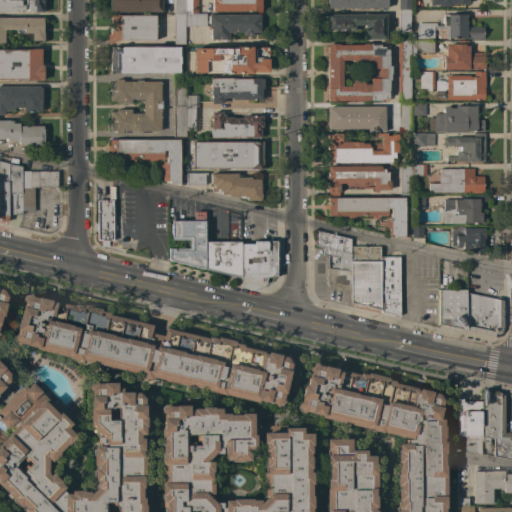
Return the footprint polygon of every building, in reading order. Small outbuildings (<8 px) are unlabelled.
[(43,0),(43,6),(44,7),(44,9),(43,10),(43,12),(33,12),(33,11),(27,11),(27,5),(25,5),(25,0),(21,0),(21,5),(24,5),(24,10),(16,10),(16,12),(0,12),(0,0),(43,0)] [(162,0),(162,12),(110,12),(109,0),(162,0)] [(174,13),(174,0),(186,0),(186,13),(174,13)] [(186,0),(197,0),(197,13),(186,13),(186,0)] [(261,0),(261,11),(248,11),(212,12),(212,0),(261,0)] [(328,8),(328,0),(387,0),(387,8),(328,8)] [(399,0),(410,0),(410,10),(399,10),(399,0)] [(410,10),(410,32),(399,32),(399,10),(410,10)] [(186,26),(185,26),(185,44),(174,44),(174,13),(186,13),(186,26)] [(206,13),(206,26),(186,26),(186,13),(197,13),(206,13)] [(260,14),(260,33),(253,33),(253,36),(243,36),(243,32),(228,32),(228,40),(225,40),(225,41),(222,41),(222,40),(216,40),(216,41),(214,41),(214,40),(210,40),(210,38),(209,38),(209,35),(210,35),(210,29),(209,29),(209,23),(207,23),(207,21),(209,21),(209,15),(260,14)] [(386,14),(386,39),(365,39),(365,36),(363,36),(363,30),(365,30),(365,25),(353,25),(353,26),(354,26),(355,27),(355,28),(355,30),(354,31),(352,31),(351,30),(351,29),(344,29),(344,30),(338,30),(338,29),(328,29),(328,23),(327,23),(327,14),(386,14)] [(466,14),(466,27),(483,27),(483,38),(446,39),(445,29),(433,29),(433,39),(418,39),(417,23),(436,23),(436,26),(444,26),(444,23),(442,23),(442,17),(443,17),(443,14),(466,14)] [(155,15),(155,40),(113,40),(113,44),(107,44),(107,34),(110,34),(110,28),(111,28),(110,15),(155,15)] [(42,32),(43,32),(43,40),(32,40),(32,33),(23,33),(23,30),(4,29),(4,44),(0,44),(0,18),(2,18),(42,18),(42,32)] [(484,69),(444,70),(443,56),(445,56),(445,45),(452,45),(452,44),(458,44),(457,41),(468,40),(468,53),(484,52),(484,69)] [(398,41),(410,41),(411,102),(398,102),(398,41)] [(433,41),(433,44),(435,44),(435,49),(433,49),(433,53),(432,53),(432,55),(427,55),(427,53),(422,53),(422,55),(418,55),(418,53),(414,53),(411,52),(411,41),(414,41),(433,41)] [(327,44),(338,44),(338,45),(363,45),(363,44),(372,44),(372,45),(380,45),(380,46),(388,46),(388,66),(391,66),(391,74),(390,74),(390,80),(389,80),(389,91),(388,91),(388,98),(385,98),(385,99),(381,99),(381,100),(338,101),(327,101),(327,44)] [(179,47),(179,57),(180,57),(180,64),(179,64),(179,73),(112,73),(111,74),(110,74),(109,73),(109,72),(110,71),(111,47),(179,47)] [(236,49),(236,47),(268,47),(268,72),(252,72),(252,74),(228,74),(228,73),(193,73),(193,48),(236,49)] [(0,50),(31,50),(31,49),(41,49),(41,65),(43,65),(43,80),(26,80),(26,79),(0,79),(0,50)] [(433,89),(432,89),(432,91),(427,91),(427,89),(420,89),(420,72),(433,71),(433,89)] [(469,75),(469,77),(474,77),(474,71),(484,71),(485,89),(484,89),(484,100),(446,100),(446,89),(444,89),(444,91),(435,91),(435,81),(444,81),(444,82),(446,82),(446,75),(469,75)] [(186,133),(185,133),(185,137),(173,137),(173,75),(185,75),(185,95),(186,95),(186,108),(186,133)] [(252,79),(252,78),(260,78),(260,79),(263,79),(263,89),(262,89),(261,100),(231,99),(231,98),(224,98),(224,100),(222,100),(222,104),(211,104),(211,87),(209,87),(209,78),(252,79)] [(110,112),(116,112),(116,109),(131,109),(131,113),(143,113),(143,99),(131,99),(131,103),(116,103),(116,101),(110,101),(110,82),(115,82),(115,79),(123,79),(123,82),(136,82),(136,80),(141,80),(141,81),(160,81),(160,101),(161,101),(161,111),(160,111),(160,131),(141,131),(141,132),(136,132),(136,131),(123,131),(123,133),(115,133),(115,131),(110,131),(110,112)] [(0,86),(39,86),(39,87),(43,87),(43,95),(41,95),(41,103),(41,111),(38,111),(38,112),(32,112),(32,113),(29,113),(29,112),(23,112),(23,108),(13,108),(13,111),(4,111),(4,115),(0,115),(0,86)] [(198,95),(198,108),(186,108),(186,95),(198,95)] [(411,102),(411,133),(398,133),(398,102),(411,102)] [(449,106),(449,108),(455,108),(455,105),(465,105),(465,102),(477,102),(477,108),(476,108),(476,120),(483,120),(483,131),(434,132),(434,130),(427,131),(427,118),(434,118),(434,113),(443,113),(443,112),(442,112),(442,109),(443,109),(442,106),(449,106)] [(425,115),(412,115),(411,103),(424,103),(425,115)] [(385,107),(385,132),(369,132),(367,132),(367,129),(328,129),(327,107),(385,107)] [(198,108),(198,133),(186,133),(186,108),(198,108)] [(262,116),(262,127),(260,127),(260,137),(252,137),(251,138),(246,137),(245,137),(232,137),(232,138),(210,138),(210,137),(207,137),(207,133),(209,131),(210,131),(210,129),(211,129),(211,112),(222,112),(222,115),(224,115),(224,117),(232,117),(232,118),(242,118),(242,116),(262,116)] [(0,121),(12,121),(12,123),(19,123),(19,126),(43,126),(43,129),(43,144),(42,144),(42,147),(30,147),(30,145),(18,145),(18,142),(7,142),(7,139),(0,139),(0,121)] [(435,146),(412,146),(411,134),(435,133),(435,146)] [(484,161),(447,161),(447,157),(456,157),(456,148),(454,148),(454,146),(442,146),(442,138),(453,138),(453,137),(473,137),(473,133),(484,133),(484,161)] [(328,163),(328,152),(327,152),(327,134),(342,134),(342,141),(352,141),(352,142),(362,142),(362,143),(382,143),(382,137),(379,137),(379,134),(387,134),(387,135),(391,135),(391,134),(398,134),(398,152),(395,152),(396,158),(392,158),(392,162),(328,163)] [(109,151),(107,151),(107,146),(109,146),(109,140),(179,140),(179,184),(175,184),(169,182),(169,181),(161,181),(162,175),(159,175),(159,164),(162,165),(162,162),(166,162),(166,151),(163,150),(162,160),(156,159),(156,162),(149,161),(149,160),(135,159),(135,162),(128,162),(128,160),(109,159),(109,151)] [(257,142),(257,141),(262,141),(262,153),(263,153),(263,157),(262,157),(262,165),(262,167),(262,169),(260,170),(258,170),(257,169),(192,168),(192,142),(257,142)] [(22,213),(21,213),(21,214),(8,214),(8,221),(0,219),(0,161),(21,166),(21,171),(22,171),(22,213)] [(426,176),(413,176),(413,164),(426,164),(426,176)] [(327,183),(328,183),(328,166),(381,166),(381,169),(385,169),(385,171),(388,171),(388,181),(390,181),(390,190),(378,190),(378,192),(373,192),(373,191),(371,191),(371,186),(373,186),(373,182),(365,182),(365,184),(363,184),(363,185),(358,186),(358,185),(345,185),(345,183),(339,184),(339,186),(341,186),(341,192),(339,192),(338,195),(328,195),(329,192),(327,192),(327,183)] [(400,166),(411,166),(411,195),(400,195),(400,166)] [(473,168),(473,176),(483,176),(483,193),(463,193),(463,192),(429,193),(429,183),(438,183),(438,173),(439,173),(439,169),(473,168)] [(57,171),(57,187),(33,187),(33,213),(22,213),(22,171),(57,171)] [(206,173),(206,174),(204,174),(204,185),(185,185),(185,172),(206,173)] [(260,179),(260,185),(261,185),(261,189),(260,189),(260,193),(261,195),(261,196),(260,199),(260,200),(247,200),(247,197),(243,197),(243,196),(228,196),(228,194),(221,194),(221,191),(219,191),(219,189),(214,189),(214,184),(210,184),(210,173),(237,173),(237,177),(251,177),(251,179),(260,179)] [(442,223),(442,211),(443,211),(443,199),(461,199),(461,198),(474,198),(473,195),(486,195),(486,201),(482,201),(482,212),(483,212),(483,215),(485,216),(484,219),(483,219),(483,223),(442,223)] [(414,209),(414,196),(424,196),(425,209),(414,209)] [(404,197),(404,236),(394,237),(394,235),(388,235),(388,228),(385,228),(385,220),(388,220),(388,218),(391,218),(391,208),(387,208),(387,216),(379,216),(379,218),(371,218),(371,216),(355,216),(355,218),(348,218),(348,216),(327,216),(327,209),(325,209),(325,205),(327,205),(327,197),(404,197)] [(97,240),(96,200),(105,200),(105,202),(107,202),(107,200),(113,200),(113,224),(116,224),(116,231),(113,231),(113,240),(97,240)] [(170,260),(169,248),(189,248),(189,240),(171,240),(171,221),(193,220),(193,212),(204,212),(204,242),(205,242),(205,269),(170,260)] [(484,241),(483,241),(483,253),(472,253),(472,251),(465,251),(465,249),(462,249),(462,246),(451,246),(451,234),(451,226),(463,226),(463,228),(484,228),(484,241)] [(413,238),(412,227),(423,227),(423,238),(413,238)] [(351,271),(326,268),(326,255),(322,255),(324,247),(315,245),(314,245),(314,238),(314,230),(350,239),(350,247),(351,247),(351,271)] [(241,277),(240,277),(240,278),(205,269),(205,242),(230,242),(230,239),(233,239),(233,242),(240,241),(240,244),(241,244),(241,277)] [(254,244),(254,242),(264,241),(264,239),(267,239),(267,241),(276,241),(276,276),(267,277),(265,283),(241,277),(241,244),(254,244)] [(381,276),(380,276),(380,309),(351,303),(351,271),(351,247),(380,246),(380,247),(381,247),(381,276)] [(399,315),(395,314),(394,315),(381,312),(382,276),(381,276),(381,247),(390,247),(390,254),(397,254),(397,256),(399,256),(399,315)] [(0,287),(2,288),(4,287),(10,295),(6,297),(3,316),(1,315),(0,320),(0,363),(4,368),(8,372),(12,372),(12,382),(8,382),(0,390),(0,287)] [(439,324),(439,289),(466,290),(466,293),(467,330),(439,324)] [(225,394),(224,395),(211,392),(211,391),(152,377),(151,381),(140,378),(141,374),(82,360),(82,361),(68,358),(68,357),(36,349),(36,347),(21,343),(17,345),(12,336),(14,335),(19,316),(23,301),(21,298),(30,293),(32,296),(74,306),(75,304),(83,306),(84,305),(101,309),(100,310),(109,313),(109,315),(152,325),(150,333),(163,336),(165,328),(208,338),(209,336),(217,338),(218,336),(235,341),(235,342),(243,345),(243,347),(284,357),(288,354),(294,363),(290,366),(283,398),(284,402),(283,403),(281,405),(280,405),(279,406),(278,406),(276,407),(273,403),(258,399),(257,402),(225,394)] [(466,293),(503,300),(503,326),(501,332),(496,337),(467,330),(466,293)] [(326,511),(325,489),(326,489),(326,480),(328,480),(327,467),(326,467),(326,455),(327,455),(327,451),(326,451),(326,439),(351,439),(351,450),(366,450),(366,456),(374,456),(374,463),(375,463),(376,490),(374,490),(374,496),(375,496),(376,508),(372,508),(376,511),(395,511),(399,508),(398,508),(398,502),(397,502),(397,489),(398,489),(398,486),(395,486),(395,474),(397,474),(397,466),(398,466),(398,463),(396,463),(396,451),(398,451),(398,444),(405,444),(405,440),(411,440),(411,439),(404,438),(383,432),(382,433),(368,430),(368,428),(310,414),(310,413),(303,411),(303,410),(301,414),(300,411),(299,411),(298,410),(297,409),(297,406),(296,405),(300,400),(303,384),(305,385),(309,370),(307,367),(316,362),(318,365),(359,374),(360,373),(367,375),(368,373),(388,378),(388,380),(395,381),(395,383),(417,388),(416,390),(418,390),(418,389),(434,393),(440,392),(445,400),(442,400),(442,401),(439,407),(441,408),(439,419),(442,419),(442,426),(444,426),(444,438),(443,438),(443,442),(445,442),(445,454),(444,454),(444,465),(445,465),(445,508),(444,508),(444,511),(326,511)] [(24,511),(22,509),(24,507),(22,505),(20,507),(11,499),(12,498),(7,493),(8,493),(5,489),(4,490),(0,486),(0,442),(3,439),(4,440),(8,436),(7,435),(14,427),(12,425),(7,429),(0,422),(0,418),(2,417),(0,414),(0,407),(23,384),(27,388),(32,383),(41,392),(62,413),(61,414),(71,424),(67,428),(76,436),(68,445),(67,444),(58,453),(59,453),(51,462),(50,469),(48,471),(64,486),(61,488),(65,492),(70,492),(70,490),(83,490),(83,492),(90,492),(90,494),(96,488),(95,488),(95,481),(94,481),(94,469),(97,469),(97,465),(92,465),(92,453),(94,453),(94,446),(99,446),(99,443),(97,443),(97,437),(91,431),(91,428),(89,426),(89,396),(90,396),(90,390),(87,388),(94,380),(96,382),(102,383),(102,382),(116,382),(116,388),(122,388),(122,392),(131,392),(131,393),(137,392),(139,391),(146,397),(144,400),(144,415),(146,415),(146,427),(145,427),(145,434),(140,434),(140,438),(144,438),(143,450),(142,450),(142,455),(145,455),(145,478),(143,478),(143,488),(142,488),(142,498),(144,498),(144,504),(145,504),(145,511),(24,511)] [(501,393),(500,395),(504,395),(504,433),(509,433),(511,433),(511,460),(493,456),(493,439),(489,438),(489,443),(481,441),(481,401),(481,389),(501,393)] [(481,401),(481,441),(481,436),(457,436),(457,409),(460,409),(460,406),(457,406),(457,399),(463,399),(463,401),(481,401)] [(164,511),(164,503),(162,503),(162,495),(160,495),(161,483),(160,483),(161,464),(160,464),(160,452),(162,452),(161,440),(160,440),(160,429),(162,428),(162,419),(163,419),(163,413),(160,411),(167,403),(171,406),(175,406),(175,405),(188,405),(188,410),(193,410),(193,409),(201,409),(201,407),(213,407),(213,409),(221,408),(221,414),(229,413),(229,415),(241,415),(240,413),(252,413),(253,435),(255,435),(255,449),(249,449),(249,460),(243,460),(243,462),(230,462),(230,461),(226,461),(226,459),(224,459),(224,453),(215,453),(215,456),(210,462),(212,462),(212,472),(211,472),(211,478),(213,478),(213,494),(210,494),(216,500),(216,502),(222,503),(222,507),(224,508),(224,500),(232,500),(232,499),(252,499),(252,500),(260,500),(265,495),(262,495),(262,472),(265,472),(265,468),(264,468),(264,455),(265,455),(265,452),(264,452),(264,445),(263,445),(263,432),(284,433),(284,428),(302,428),(302,433),(312,433),(312,445),(311,445),(311,450),(311,453),(309,453),(309,457),(311,457),(311,458),(311,466),(311,469),(310,469),(310,472),(312,472),(312,483),(311,483),(311,489),(310,489),(310,496),(312,496),(312,507),(311,507),(311,511),(164,511)] [(473,472),(490,471),(503,471),(503,475),(511,475),(511,493),(503,493),(503,488),(492,488),(492,493),(495,493),(495,503),(473,503),(473,472)] [(472,506),(472,511),(457,511),(457,506),(457,498),(468,498),(468,506),(472,506)]
